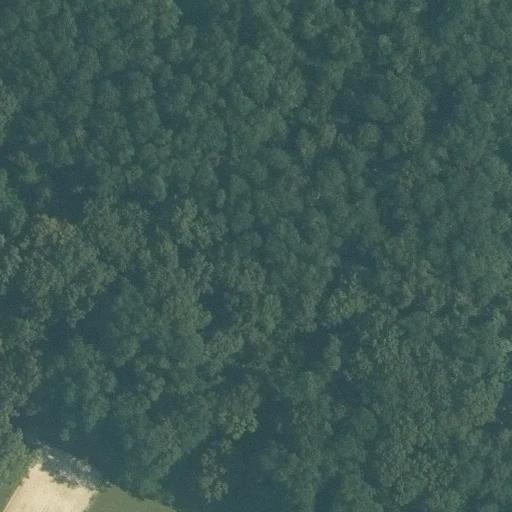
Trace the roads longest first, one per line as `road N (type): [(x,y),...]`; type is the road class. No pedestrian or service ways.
road 1 (tertiary): [(510,442),(0,162)]
road 2 (residential): [(487,0),(510,442)]
